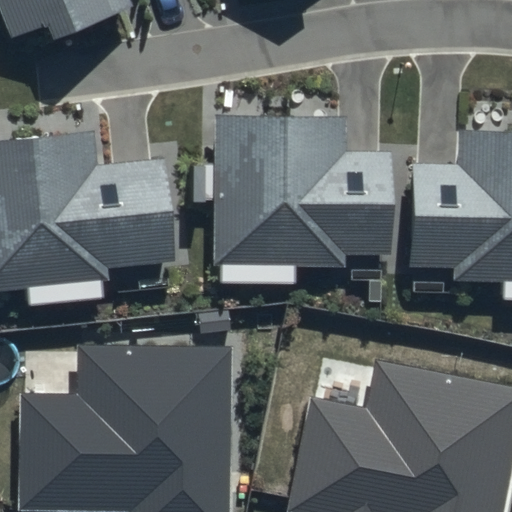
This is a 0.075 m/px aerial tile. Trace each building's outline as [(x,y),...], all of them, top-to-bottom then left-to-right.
[(0,0),(0,20),(2,25),(42,8),(51,29),(115,0),(0,0)] [(206,100),(207,147),(182,148),(183,185),(206,185),(208,263),(290,261),(290,245),(342,243),(342,232),(386,231),(383,129),(330,130),(329,96),(206,100)] [(84,111),(0,120),(0,285),(61,278),(59,262),(111,256),(109,245),(153,240),(141,138),(88,145),(84,111)] [(511,115),(459,114),(458,148),(401,146),(398,242),(452,244),(451,267),(495,269),(494,280),(511,280),(511,115)] [(226,511),(228,334),(69,332),(69,380),(15,379),(14,493),(125,494),(124,511),(226,511)] [(495,511),(511,423),(511,375),(367,348),(359,391),(304,381),(282,498),(353,511),(495,511)]
